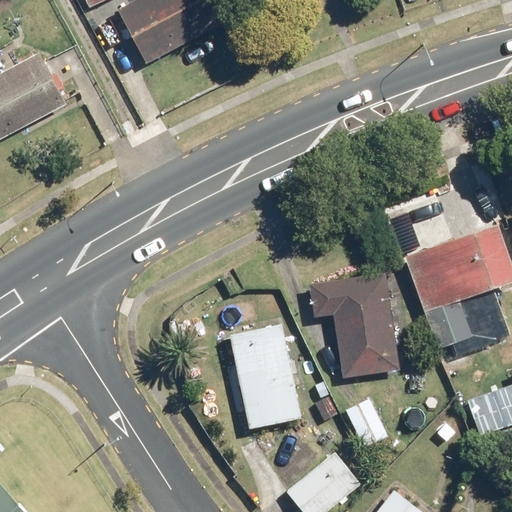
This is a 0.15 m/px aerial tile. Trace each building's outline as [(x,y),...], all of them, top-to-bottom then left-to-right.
[(135,0),(123,6),(152,61),(225,24),(212,0),(135,0)] [(40,56),(0,75),(0,136),(64,106),(40,56)] [(421,292),(420,292),(438,346),(474,334),(461,297),(511,279),(511,272),(495,223),(407,253),(421,292)] [(316,313),(338,310),(349,374),(401,366),(386,272),(330,281),(330,282),(312,285),(316,313)] [(282,287),(256,285),(255,306),(281,308),(282,287)] [(511,307),(497,312),(508,343),(511,341),(511,307)] [(300,414),(281,325),(232,335),(251,424),(300,414)] [(363,403),(349,410),(365,443),(379,436),(363,403)] [(315,426),(315,445),(341,445),(341,426),(315,426)] [(308,511),(324,511),(360,482),(331,449),(287,486),(308,511)] [(28,511),(0,478),(0,511),(28,511)] [(417,511),(393,492),(376,511),(417,511)]
